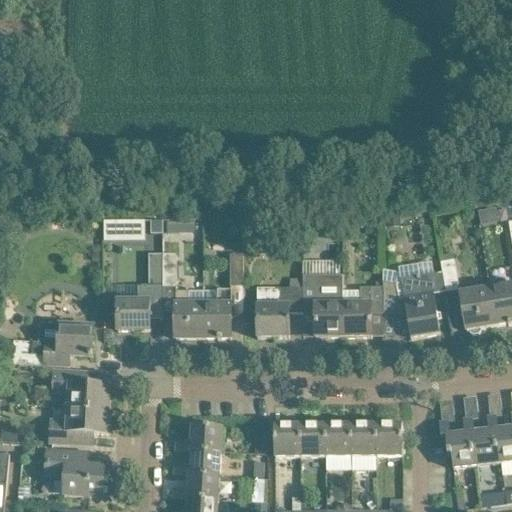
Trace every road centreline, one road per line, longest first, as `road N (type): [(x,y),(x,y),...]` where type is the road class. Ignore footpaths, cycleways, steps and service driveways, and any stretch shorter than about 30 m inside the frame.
road 1 (residential): [(143,511),(149,407),(166,388),(419,390)]
road 2 (residential): [(424,511),(419,390)]
